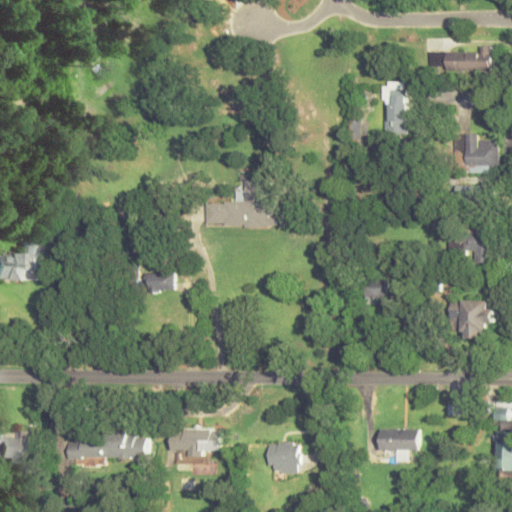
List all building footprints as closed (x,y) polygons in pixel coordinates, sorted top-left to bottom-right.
[(447,70),(495,70),(495,50),(447,50),(447,70)] [(408,89),(386,89),(386,134),(408,134),(408,89)] [(352,120),(352,139),(365,139),(365,120),(352,120)] [(499,171),(499,138),(479,139),(479,134),(457,134),(458,172),(499,171)] [(268,226),(269,179),(246,179),(246,202),(209,202),(208,225),(268,226)] [(466,201),(488,201),(488,185),(466,185),(466,201)] [(452,234),(452,260),(495,261),(495,234),(452,234)] [(0,279),(25,280),(25,269),(37,269),(37,242),(26,242),(25,254),(0,253),(0,279)] [(140,260),(123,260),(123,290),(140,290),(140,260)] [(177,273),(151,273),(151,291),(177,291),(177,273)] [(365,281),(365,299),(392,299),(392,281),(365,281)] [(455,300),(455,321),(466,321),(466,338),(490,337),(490,325),(498,325),(498,308),(495,308),(495,299),(455,300)] [(452,414),(469,414),(469,398),(452,398),(452,414)] [(511,419),(501,419),(501,471),(511,470),(511,419)] [(175,428),(175,464),(205,464),(205,451),(224,451),(225,428),(175,428)] [(422,449),(422,428),(383,428),(383,449),(399,449),(399,460),(411,460),(411,449),(422,449)] [(33,432),(19,432),(19,433),(0,433),(0,461),(34,461),(33,432)] [(118,439),(71,439),(71,458),(150,458),(151,434),(118,434),(118,439)] [(305,442),(273,442),(273,473),(305,473),(305,442)]
